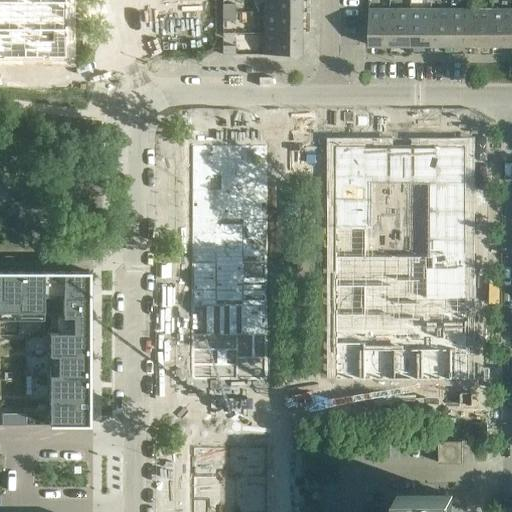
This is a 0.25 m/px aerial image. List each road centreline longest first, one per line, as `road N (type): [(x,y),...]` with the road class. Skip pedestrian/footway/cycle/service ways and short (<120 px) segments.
road 1 (residential): [(324,94),(155,92),(136,108),(137,511)]
road 2 (residential): [(511,368),(510,94)]
road 3 (residential): [(510,94),(324,94)]
